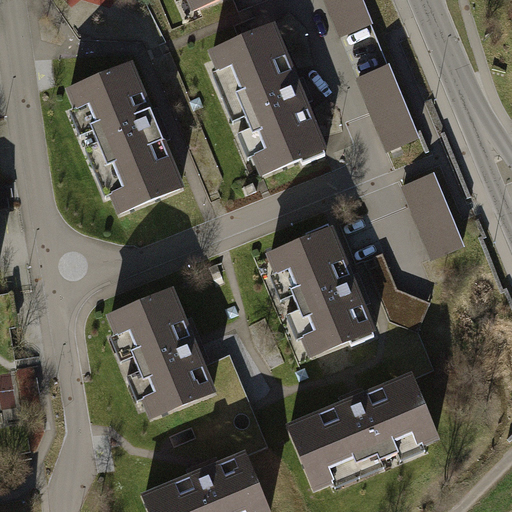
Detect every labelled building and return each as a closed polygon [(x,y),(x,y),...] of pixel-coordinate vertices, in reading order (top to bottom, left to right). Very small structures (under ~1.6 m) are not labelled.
[(88,0),(114,13),(120,0),(88,0)] [(219,0),(179,0),(186,15),(219,0)] [(316,0),(334,43),(369,30),(356,0),(316,0)] [(274,19),(199,48),(251,180),(326,151),(274,19)] [(129,60),(56,92),(110,217),(183,186),(129,60)] [(418,134),(386,66),(356,80),(387,148),(418,134)] [(460,244),(428,176),(398,190),(429,258),(460,244)] [(330,221),(251,255),(300,367),(379,333),(330,221)] [(172,281),(98,310),(143,421),(217,392),(172,281)] [(409,366),(276,421),(308,496),(440,441),(409,366)] [(269,511),(243,448),(132,493),(139,511),(269,511)]
